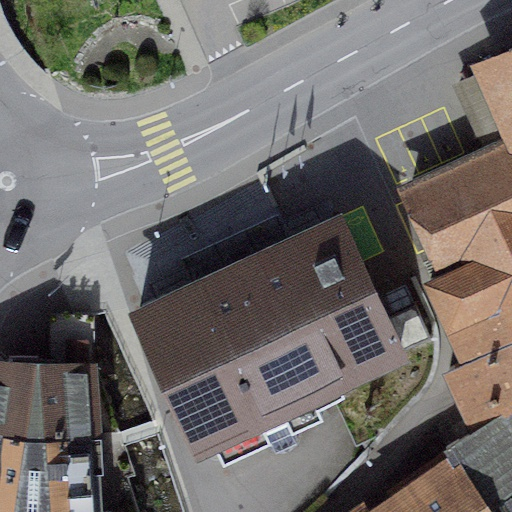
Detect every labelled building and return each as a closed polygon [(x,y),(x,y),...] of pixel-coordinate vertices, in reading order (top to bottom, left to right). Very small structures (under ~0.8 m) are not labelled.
[(511,408),(511,57),(485,70),(511,127),(511,130),(499,144),(411,184),(450,268),(430,278),(467,358),(473,355),(511,409),(511,408)] [(415,303),(383,317),(337,217),(138,309),(200,442),(213,437),(223,459),(267,439),(278,447),(290,445),(296,436),(295,426),(322,413),(318,404),(344,391),(338,379),(431,337),(415,303)] [(63,314),(63,360),(73,360),(73,362),(92,362),(92,314),(63,314)] [(511,511),(511,418),(507,411),(511,409),(473,355),(467,358),(448,371),(475,428),(446,446),(453,456),(371,511),(511,511)] [(63,360),(2,360),(0,361),(0,432),(88,433),(87,423),(77,423),(73,362),(73,360),(63,360)] [(92,511),(88,433),(0,432),(0,511),(92,511)]
